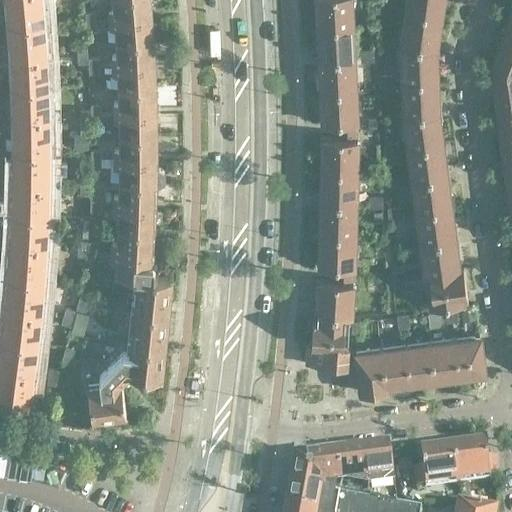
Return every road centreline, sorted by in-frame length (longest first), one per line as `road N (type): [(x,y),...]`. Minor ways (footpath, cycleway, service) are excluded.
road 1 (tertiary): [(227,0),(230,225),(192,511)]
road 2 (tertiary): [(238,442),(257,245),(254,0)]
road 3 (residential): [(484,0),(467,64),(511,390)]
road 4 (unclassified): [(511,414),(238,442)]
